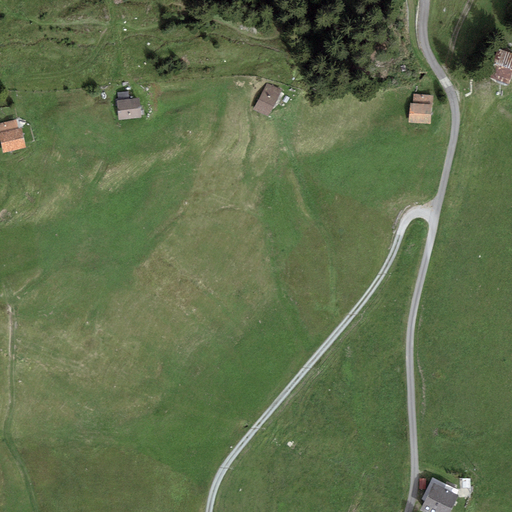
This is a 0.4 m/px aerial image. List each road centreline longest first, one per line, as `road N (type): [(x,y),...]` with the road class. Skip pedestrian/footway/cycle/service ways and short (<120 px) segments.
road 1 (track): [(207,511),(222,471),(364,305),(392,263),(404,225),(419,213),(435,218)]
road 2 (track): [(435,218),(411,333),(416,492),(408,511)]
road 3 (track): [(435,218),(457,119),(423,0)]
